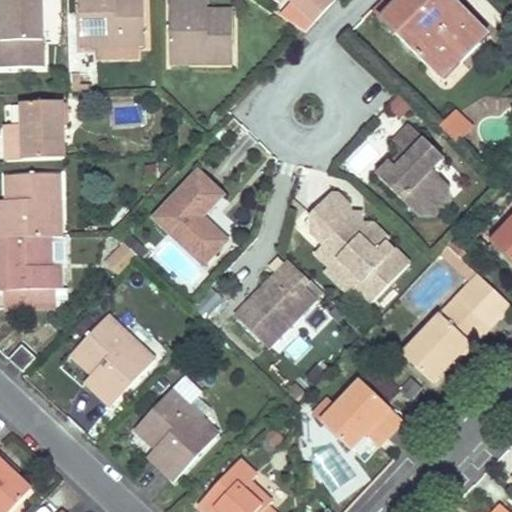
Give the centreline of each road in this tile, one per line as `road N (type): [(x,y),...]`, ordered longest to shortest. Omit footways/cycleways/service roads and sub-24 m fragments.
road 1 (residential): [(0,388),(131,511)]
road 2 (residential): [(511,389),(397,511)]
